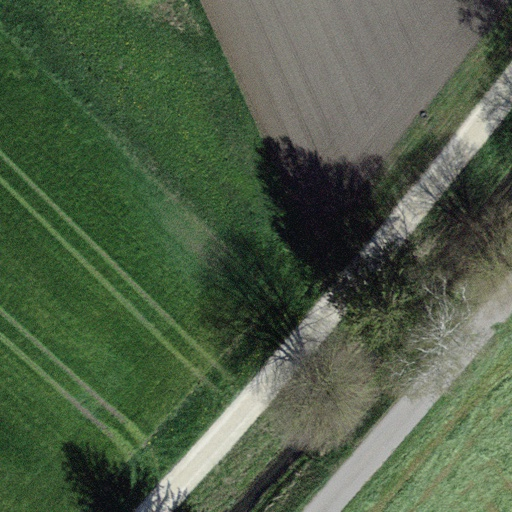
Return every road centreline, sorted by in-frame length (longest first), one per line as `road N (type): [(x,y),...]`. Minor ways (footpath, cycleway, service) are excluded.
road 1 (track): [(511,90),(215,452),(153,511)]
road 2 (track): [(511,325),(363,511)]
